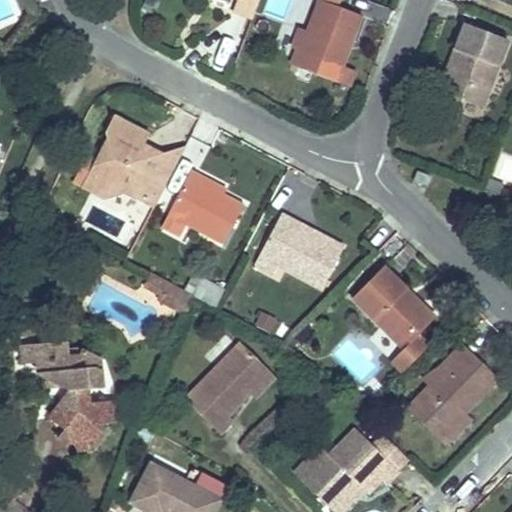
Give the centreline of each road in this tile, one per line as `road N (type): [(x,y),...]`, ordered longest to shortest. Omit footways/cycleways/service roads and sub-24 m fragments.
road 1 (residential): [(365,180),(120,58),(80,0)]
road 2 (residential): [(511,310),(394,194),(365,180)]
road 3 (residential): [(429,0),(365,180)]
